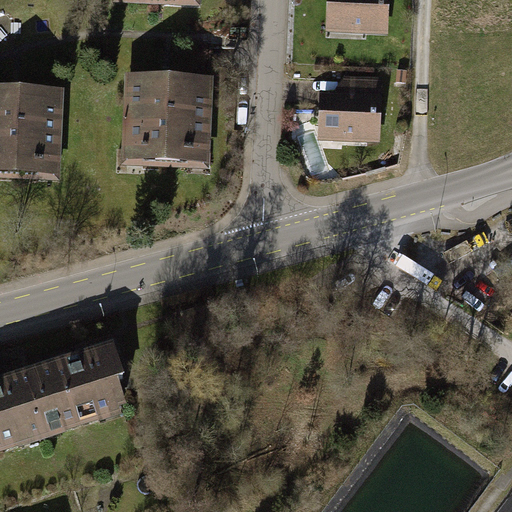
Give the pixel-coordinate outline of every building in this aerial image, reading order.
[(196,0),(112,0),(112,1),(123,1),(123,9),(183,12),(184,5),(196,5),(196,0)] [(384,36),(385,0),(325,0),(324,34),(384,36)] [(209,82),(125,79),(121,162),(132,162),(132,170),(193,173),(193,166),(205,166),(209,82)] [(376,145),(379,82),(345,80),(344,99),(318,98),(316,142),(376,145)] [(57,95),(0,92),(0,183),(41,185),(41,178),(53,179),(57,95)] [(109,337),(21,365),(43,432),(115,409),(113,403),(121,401),(112,373),(120,370),(109,337)] [(0,446),(43,432),(21,365),(0,372),(0,446)]
